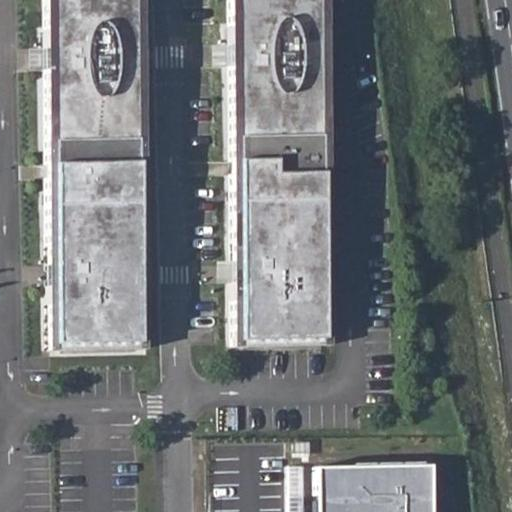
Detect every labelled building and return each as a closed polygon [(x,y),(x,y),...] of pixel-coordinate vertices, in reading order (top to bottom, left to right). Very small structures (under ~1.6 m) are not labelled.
[(139,203),(132,203),(127,0),(45,0),(46,31),(39,31),(40,72),(46,71),(49,205),(42,206),(45,351),(142,349),(139,203)] [(127,0),(132,203),(139,203),(134,0),(127,0)] [(324,200),(317,200),(312,0),(229,0),(231,27),(224,27),(225,68),(231,68),(234,202),(227,202),(231,348),(327,346),(324,200)] [(312,0),(317,200),(324,200),(319,0),(312,0)] [(231,68),(225,68),(227,202),(234,202),(231,68)] [(40,72),(42,206),(49,205),(46,71),(40,72)] [(311,468),(311,495),(318,495),(318,511),(423,511),(423,464),(311,468)]
